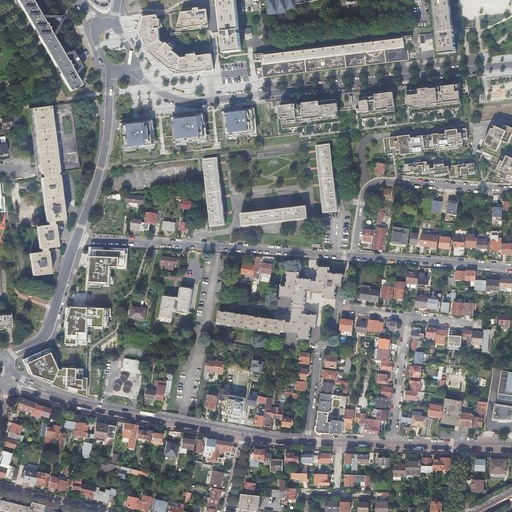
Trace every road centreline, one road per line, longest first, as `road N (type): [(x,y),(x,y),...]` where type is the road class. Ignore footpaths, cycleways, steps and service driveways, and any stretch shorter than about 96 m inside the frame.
road 1 (residential): [(511,64),(196,102),(159,91),(132,64)]
road 2 (residential): [(353,255),(74,239)]
road 3 (secondary): [(7,374),(74,404),(245,434)]
road 4 (residential): [(353,255),(371,183),(511,190)]
road 5 (unclassified): [(74,239),(105,147),(113,71)]
road 6 (residential): [(511,267),(353,255)]
road 7 (unclassified): [(3,357),(36,344),(46,330),(74,239)]
road 8 (residential): [(407,316),(391,444)]
